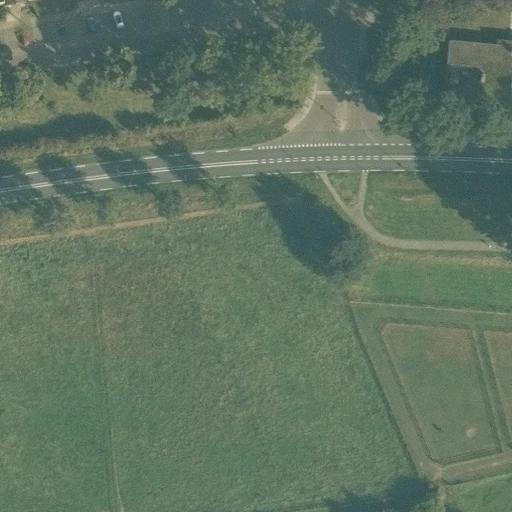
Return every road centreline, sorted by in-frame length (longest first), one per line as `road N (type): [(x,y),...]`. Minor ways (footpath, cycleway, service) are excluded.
road 1 (residential): [(0,69),(338,11)]
road 2 (primary): [(0,196),(320,159)]
road 3 (primary): [(363,160),(511,163)]
